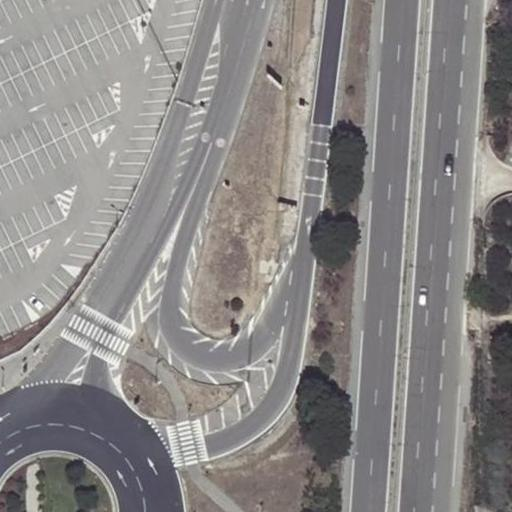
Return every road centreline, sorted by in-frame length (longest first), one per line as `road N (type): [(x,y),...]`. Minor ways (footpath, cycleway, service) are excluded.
road 1 (trunk): [(402,0),(369,511)]
road 2 (trunk): [(422,511),(452,0)]
road 3 (unclassified): [(298,293),(252,352),(225,362),(190,355),(176,339),(168,314),(175,268),(229,97)]
road 4 (unclassified): [(337,0),(298,293)]
road 5 (unclassified): [(298,293),(290,377),(268,413),(227,440),(138,460)]
road 6 (unclassified): [(138,460),(120,438),(74,414),(25,416),(0,428)]
